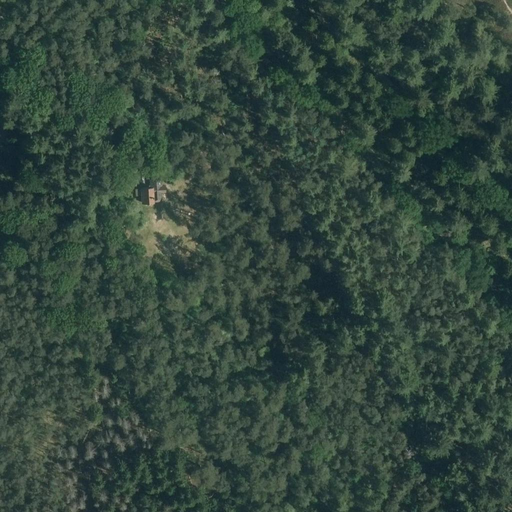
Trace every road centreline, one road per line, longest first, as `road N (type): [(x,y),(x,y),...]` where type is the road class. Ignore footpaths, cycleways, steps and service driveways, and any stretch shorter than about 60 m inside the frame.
road 1 (tertiary): [(511,302),(225,0)]
road 2 (track): [(119,511),(94,452),(83,369),(72,349),(0,346)]
